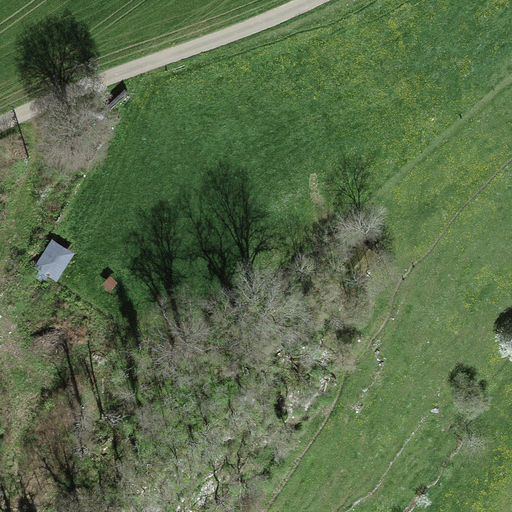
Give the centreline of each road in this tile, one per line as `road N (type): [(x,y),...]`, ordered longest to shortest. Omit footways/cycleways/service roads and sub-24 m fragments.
road 1 (unclassified): [(327,0),(0,124)]
road 2 (track): [(43,106),(32,265),(0,367)]
